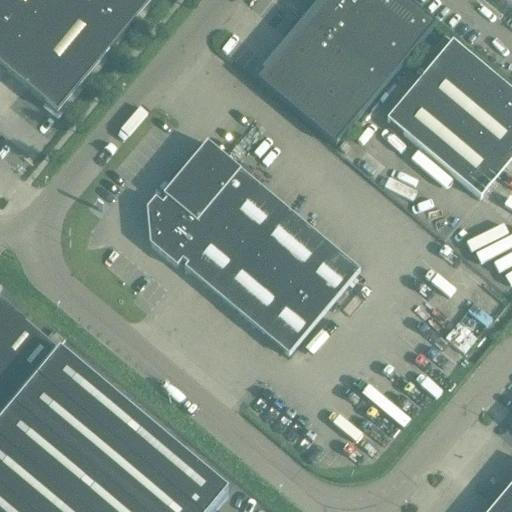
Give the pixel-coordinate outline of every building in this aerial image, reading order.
[(0,0),(0,69),(9,77),(74,0),(0,0)] [(57,117),(122,40),(74,0),(9,77),(57,117)] [(74,0),(122,40),(155,0),(74,0)] [(436,28),(402,0),(327,0),(308,24),(386,89),(436,28)] [(511,0),(498,0),(500,5),(506,6),(511,10),(511,0)] [(386,89),(308,24),(257,84),(335,149),(386,89)] [(480,202),(511,164),(511,95),(452,45),(387,124),(480,202)] [(360,274),(207,147),(163,199),(167,203),(162,208),(155,202),(146,212),(147,219),(149,248),(176,271),(182,264),(188,268),(184,272),(288,359),(360,274)] [(0,419),(56,353),(0,306),(0,419)] [(65,343),(54,333),(47,340),(59,350),(65,343)] [(0,511),(215,511),(228,497),(60,356),(0,426),(0,511)] [(511,511),(511,488),(491,511),(511,511)]
